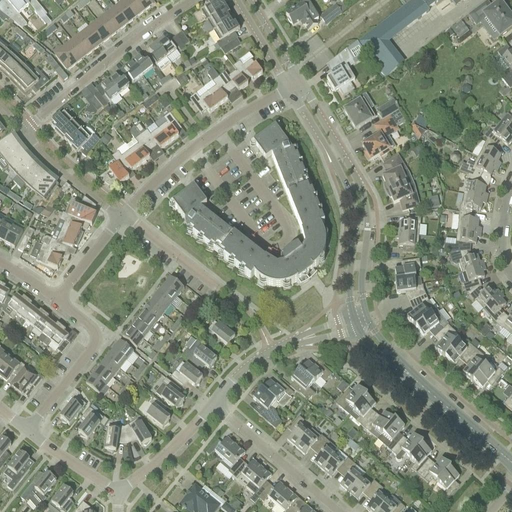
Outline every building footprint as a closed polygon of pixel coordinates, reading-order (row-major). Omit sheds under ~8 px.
[(18,16),(29,7),(23,0),(5,0),(6,2),(1,7),(0,6),(0,13),(4,16),(10,21),(15,25),(22,31),(27,26),(18,16)] [(23,0),(29,7),(46,28),(51,24),(45,17),(47,16),(33,0),(23,0)] [(136,19),(144,13),(134,0),(128,0),(123,4),(136,19)] [(134,0),(144,13),(153,6),(148,0),(134,0)] [(427,11),(440,0),(413,0),(409,3),(421,18),(428,13),(427,11)] [(224,5),(222,6),(219,1),(201,12),(207,22),(227,10),(224,5)] [(127,26),(136,19),(123,4),(115,10),(127,26)] [(511,29),(511,20),(499,4),(483,16),(479,9),(468,17),(476,27),(486,20),(496,34),(490,38),(493,42),(499,38),(499,39),(511,29)] [(308,11),(306,12),(302,6),(293,11),(291,12),(285,16),(287,19),(287,20),(289,24),(291,24),(293,28),(301,22),(307,32),(317,26),(308,11)] [(326,27),(341,15),(335,7),(320,19),(326,27)] [(118,33),(127,26),(115,10),(106,17),(118,33)] [(228,17),(230,16),(227,10),(207,22),(213,32),(208,35),(208,36),(231,22),(228,17)] [(110,39),(118,33),(106,17),(98,24),(110,39)] [(236,26),(234,27),(231,22),(208,36),(214,46),(216,45),(220,50),(237,40),(234,34),(239,31),(236,26)] [(101,46),(110,39),(98,24),(89,30),(101,46)] [(93,53),(101,46),(89,30),(80,37),(93,53)] [(450,31),(445,34),(449,39),(454,36),(450,31)] [(184,48),(189,44),(182,34),(177,37),(184,48)] [(84,59),(93,53),(80,37),(72,44),(84,59)] [(184,48),(177,37),(172,41),(180,53),(185,49),(184,48)] [(171,45),(168,47),(161,38),(157,41),(158,43),(155,46),(166,60),(176,52),(171,45)] [(224,58),(241,47),(237,40),(220,50),(224,58)] [(75,66),(84,59),(72,44),(63,50),(75,66)] [(151,46),(147,49),(154,59),(151,61),(157,67),(160,72),(170,64),(166,60),(155,46),(153,48),(151,46)] [(0,72),(1,73),(17,56),(9,48),(5,52),(0,57),(0,72)] [(67,73),(75,66),(63,50),(55,57),(67,73)] [(352,62),(353,62),(346,51),(335,59),(336,60),(336,59),(340,66),(331,71),(331,72),(334,76),(326,81),(328,83),(326,84),(331,92),(333,92),(334,94),(340,91),(343,97),(342,98),(343,98),(354,91),(352,92),(349,85),(354,82),(345,66),(352,62)] [(511,51),(501,59),(509,70),(499,78),(508,89),(509,91),(511,88),(511,51)] [(251,61),(253,60),(249,54),(238,62),(239,63),(233,67),(247,87),(245,83),(248,81),(247,78),(248,77),(253,83),(262,76),(251,61)] [(22,67),(26,63),(17,56),(1,73),(9,81),(22,67)] [(146,58),(142,61),(138,56),(133,60),(135,62),(132,64),(143,78),(155,69),(146,58)] [(50,57),(45,61),(52,71),(58,67),(50,57)] [(205,71),(210,68),(206,62),(201,66),(205,71)] [(25,64),(26,64),(26,63),(22,67),(9,81),(16,88),(17,87),(30,75),(33,72),(25,64)] [(190,68),(191,68),(187,63),(181,66),(185,72),(190,68)] [(133,86),(143,78),(132,64),(129,66),(127,64),(123,68),(130,77),(128,79),(133,86)] [(238,93),(247,87),(233,67),(232,68),(236,72),(228,78),(225,73),(218,78),(230,94),(236,90),(238,93)] [(30,75),(17,87),(20,90),(19,91),(25,98),(31,92),(35,96),(40,92),(39,91),(45,86),(49,84),(36,70),(30,75)] [(212,82),(203,88),(207,93),(218,108),(227,102),(225,98),(230,94),(218,78),(213,71),(207,75),(207,76),(212,82)] [(62,72),(57,76),(58,77),(63,83),(68,79),(62,72)] [(124,82),(121,84),(114,75),(110,78),(111,80),(108,83),(119,96),(129,89),(124,82)] [(180,88),(188,83),(184,76),(175,81),(180,88)] [(109,104),(119,96),(108,83),(105,85),(104,83),(99,86),(106,96),(104,97),(109,104)] [(503,89),(498,94),(503,99),(511,92),(509,91),(508,89),(505,91),(503,89)] [(209,115),(218,108),(207,93),(199,99),(196,95),(189,100),(201,116),(207,112),(209,115)] [(103,111),(108,107),(98,95),(93,99),(102,109),(103,111)] [(145,112),(160,101),(156,96),(142,107),(145,112)] [(102,109),(93,99),(89,103),(97,113),(102,109)] [(362,107),(366,105),(363,100),(359,102),(343,112),(355,131),(371,121),(375,119),(370,110),(366,113),(362,107)] [(387,108),(377,114),(382,122),(389,118),(398,112),(399,111),(393,101),(385,106),(387,108)] [(68,115),(70,112),(66,108),(56,117),(59,120),(51,128),(55,132),(54,133),(58,138),(75,122),(68,115)] [(367,144),(362,147),(366,153),(364,154),(368,162),(370,161),(371,161),(380,156),(381,158),(389,152),(391,151),(395,149),(388,137),(397,131),(395,128),(405,123),(398,112),(389,118),(382,122),(373,127),(379,136),(373,140),(372,139),(366,142),(367,144)] [(511,113),(510,112),(506,118),(499,126),(511,137),(511,113)] [(429,114),(422,116),(423,120),(424,124),(431,123),(429,114)] [(163,118),(154,125),(158,130),(169,145),(178,138),(176,135),(182,131),(170,115),(164,119),(163,118)] [(68,145),(83,130),(75,122),(58,138),(63,142),(64,141),(68,145)] [(115,133),(122,128),(119,124),(112,129),(115,133)] [(427,132),(413,124),(409,128),(418,142),(419,142),(418,141),(426,132),(427,132)] [(139,126),(135,129),(140,136),(152,152),(158,148),(160,151),(169,145),(158,130),(154,125),(146,131),(147,132),(144,133),(139,126)] [(511,137),(499,126),(495,131),(493,130),(489,130),(482,139),(486,141),(497,148),(501,143),(507,148),(511,143),(511,142),(511,137)] [(298,249),(298,248),(295,249),(293,250),(291,251),(289,253),(288,253),(287,254),(283,257),(280,261),(281,262),(284,266),(277,267),(265,260),(265,261),(200,210),(206,205),(194,189),(172,205),(189,228),(188,230),(188,231),(190,229),(194,232),(192,234),(193,235),(194,235),(199,239),(200,238),(204,241),(203,242),(202,242),(202,243),(203,243),(204,243),(204,244),(209,248),(211,246),(214,249),(213,251),(214,252),(219,256),(221,254),(225,257),(223,259),(224,260),(225,260),(230,264),(231,262),(235,265),(233,267),(233,268),(234,268),(235,268),(235,269),(240,272),(241,270),(245,273),(244,275),(244,276),(245,276),(245,277),(250,280),(253,276),(254,277),(256,278),(256,279),(258,281),(260,282),(261,283),(262,284),(263,284),(264,285),(266,286),(267,286),(269,287),(271,287),(272,288),(275,288),(277,288),(278,288),(280,288),(281,288),(282,288),(284,288),(285,287),(287,287),(289,286),(291,285),(292,285),(294,284),(295,283),(297,282),(300,286),(299,286),(299,287),(302,286),(304,285),(307,283),(309,281),(305,276),(313,270),(315,269),(316,268),(317,266),(318,266),(319,264),(320,263),(321,261),(322,260),(323,258),(323,257),(323,256),(324,254),(325,252),(325,250),(325,248),(325,247),(325,245),(325,243),(325,242),(325,241),(325,240),(324,238),(324,237),(324,236),(323,234),(322,232),(322,231),(320,229),(320,228),(319,227),(324,225),(322,219),(322,218),(322,217),(321,217),(321,218),(319,218),(317,214),(319,213),(317,207),(317,206),(317,205),(316,205),(314,206),(312,202),(314,201),(312,195),(312,194),(312,193),(311,193),(309,194),(307,189),(310,189),(307,182),(307,181),(306,181),(304,182),(303,177),(305,176),(303,171),(302,170),(302,169),(302,168),(302,169),(299,169),(298,165),(300,164),(298,158),(297,157),(297,156),(295,157),(293,153),(295,152),(295,151),(292,152),(275,128),(253,145),(265,161),(271,157),(302,233),(301,234),(304,247),(301,253),(298,249)] [(152,152),(140,136),(135,129),(129,133),(129,135),(137,145),(129,151),(140,166),(149,160),(147,156),(152,152)] [(94,136),(91,139),(83,130),(68,145),(72,149),(71,151),(75,155),(81,149),(84,152),(81,155),(86,159),(87,158),(100,142),(94,136)] [(0,159),(1,159),(18,146),(11,137),(0,144),(0,159)] [(493,154),(497,148),(486,141),(482,149),(477,159),(498,170),(500,167),(498,166),(497,164),(500,158),(493,154)] [(8,168),(24,155),(18,146),(1,159),(8,168)] [(118,153),(111,158),(128,180),(129,180),(124,174),(127,171),(126,168),(127,167),(131,173),(140,166),(129,151),(126,147),(125,146),(117,152),(118,153)] [(16,177),(32,163),(24,155),(8,168),(16,177)] [(86,169),(91,161),(87,158),(86,159),(81,165),(86,169)] [(99,179),(98,179),(110,189),(117,184),(119,187),(128,180),(111,158),(113,161),(117,165),(108,172),(106,173),(99,179)] [(388,176),(382,178),(385,185),(384,186),(384,189),(386,193),(406,184),(411,182),(408,174),(406,172),(397,158),(391,162),(382,167),(388,176)] [(496,173),(498,170),(477,159),(473,166),(467,163),(465,166),(462,164),(457,173),(467,176),(479,181),(482,174),(490,178),(493,172),(495,172),(496,173)] [(25,186),(39,170),(32,163),(16,177),(25,186)] [(34,194),(47,178),(39,170),(25,186),(34,194)] [(478,187),(479,181),(467,176),(465,185),(466,185),(463,196),(486,201),(487,198),(485,197),(484,196),(485,189),(478,187)] [(45,203),(58,186),(47,178),(34,194),(45,203)] [(406,184),(386,193),(387,196),(389,199),(391,198),(394,205),(399,203),(402,213),(419,208),(415,192),(410,194),(406,184)] [(66,185),(59,192),(60,193),(64,196),(70,188),(66,185)] [(3,190),(1,193),(6,197),(12,201),(15,197),(9,193),(3,190)] [(485,205),(486,201),(463,196),(461,206),(460,206),(458,214),(471,216),(472,210),(480,212),(482,205),(483,204),(485,205)] [(92,215),(96,208),(84,198),(79,209),(72,206),(72,208),(69,206),(65,215),(62,214),(92,227),(96,217),(92,215)] [(436,198),(429,200),(431,210),(439,208),(436,198)] [(30,212),(32,208),(25,204),(23,208),(30,212)] [(48,220),(55,211),(47,208),(40,217),(48,220)] [(60,219),(59,221),(64,223),(60,233),(80,241),(83,234),(80,233),(82,230),(78,229),(81,223),(89,226),(92,227),(62,214),(60,219)] [(470,222),(471,216),(458,214),(457,222),(458,222),(457,232),(480,235),(480,232),(478,231),(477,230),(478,223),(470,222)] [(420,227),(420,219),(408,218),(407,225),(399,225),(399,231),(397,233),(395,233),(395,236),(418,237),(419,227),(420,227)] [(3,224),(0,229),(0,242),(4,244),(13,229),(3,224)] [(14,250),(22,234),(13,229),(4,244),(14,250)] [(30,240),(34,232),(29,229),(24,237),(30,240)] [(480,238),(480,235),(457,232),(455,243),(454,248),(444,247),(444,251),(438,251),(439,256),(443,255),(448,255),(469,253),(470,245),(475,246),(476,239),(478,238),(480,238)] [(43,239),(41,244),(43,245),(42,245),(67,255),(69,249),(73,251),(74,247),(77,248),(80,241),(60,233),(56,242),(47,238),(43,239)] [(395,236),(395,239),(397,239),(398,241),(398,248),(402,248),(401,254),(405,255),(415,255),(417,256),(418,248),(418,237),(395,236)] [(22,254),(30,240),(24,237),(17,251),(22,254)] [(42,245),(42,247),(36,244),(30,259),(36,261),(35,262),(57,272),(62,261),(56,258),(56,257),(59,257),(61,253),(66,256),(67,255),(42,245)] [(458,265),(461,275),(484,268),(483,264),(481,265),(479,264),(477,258),(471,260),(469,253),(448,255),(451,264),(455,266),(458,265)] [(420,272),(419,264),(419,261),(406,262),(407,269),(394,270),(396,282),(395,282),(395,283),(415,280),(414,272),(420,272)] [(483,272),(485,271),(484,268),(461,275),(464,285),(464,286),(462,287),(465,296),(479,289),(481,288),(479,281),(484,280),(482,273),(483,272)] [(422,286),(421,287),(420,279),(415,280),(395,283),(396,295),(411,293),(414,302),(425,297),(423,291),(422,286)] [(177,299),(183,291),(170,280),(163,289),(177,299)] [(4,291),(5,289),(1,286),(0,287),(0,310),(9,294),(4,291)] [(158,292),(155,296),(170,308),(175,312),(181,303),(177,299),(163,289),(159,293),(158,292)] [(490,289),(484,295),(479,289),(465,296),(466,297),(468,296),(474,303),(475,303),(482,311),(500,295),(498,293),(496,294),(494,294),(490,289)] [(501,299),(502,298),(500,295),(482,311),(489,319),(495,326),(505,316),(500,311),(505,306),(501,301),(501,299)] [(163,316),(170,308),(155,296),(152,300),(153,301),(149,306),(163,316)] [(435,312),(428,303),(425,297),(414,302),(418,310),(407,319),(414,329),(435,312)] [(23,299),(21,301),(17,298),(8,309),(12,313),(8,318),(12,321),(16,316),(27,302),(23,299)] [(30,308),(31,305),(27,302),(16,316),(25,323),(34,311),(30,308)] [(194,313),(199,307),(195,304),(190,310),(194,313)] [(156,325),(163,316),(149,306),(143,314),(156,325)] [(190,310),(188,308),(183,315),(185,317),(189,319),(194,313),(190,310)] [(40,312),(38,315),(34,311),(25,323),(33,330),(44,315),(40,312)] [(438,335),(448,326),(437,312),(436,312),(435,312),(414,329),(416,328),(423,338),(433,329),(438,335)] [(150,333),(156,325),(143,314),(139,319),(138,317),(135,321),(150,333)] [(47,321),(48,319),(44,315),(33,330),(42,336),(51,325),(47,321)] [(511,317),(509,320),(505,316),(495,326),(501,331),(502,330),(510,337),(511,334),(511,317)] [(178,328),(183,322),(180,319),(175,325),(178,328)] [(143,342),(150,333),(135,321),(131,325),(133,326),(129,331),(143,342)] [(218,326),(214,323),(203,337),(214,346),(218,341),(227,348),(228,346),(231,346),(233,340),(234,339),(228,333),(227,331),(223,330),(218,326)] [(57,326),(55,328),(51,325),(42,336),(46,340),(42,345),(46,348),(50,343),(61,329),(57,326)] [(173,334),(178,328),(175,325),(170,332),(173,334)] [(439,345),(434,351),(443,359),(457,344),(461,339),(455,334),(451,331),(447,327),(448,326),(438,335),(443,340),(439,345)] [(65,332),(61,329),(50,343),(58,350),(58,353),(60,354),(62,356),(70,345),(65,342),(68,338),(63,334),(65,332)] [(136,350),(143,342),(129,331),(122,340),(136,350)] [(169,339),(168,337),(166,336),(161,342),(164,345),(169,339)] [(161,342),(160,344),(158,342),(153,349),(158,353),(164,345),(161,342)] [(202,349),(203,347),(197,342),(189,352),(187,350),(181,357),(196,368),(200,363),(209,371),(210,369),(213,368),(215,363),(216,361),(210,356),(209,354),(206,353),(202,349)] [(126,363),(133,354),(119,343),(112,352),(126,363)] [(467,360),(475,351),(466,343),(462,348),(457,344),(443,359),(444,359),(445,358),(454,366),(462,356),(467,360)] [(0,348),(0,371),(9,360),(3,355),(5,352),(0,348)] [(478,364),(483,358),(475,351),(467,360),(471,364),(462,375),(471,383),(485,367),(484,367),(483,368),(478,364)] [(119,371),(126,363),(112,352),(106,361),(119,371)] [(151,362),(156,356),(153,353),(148,359),(151,362)] [(15,365),(15,364),(9,360),(0,371),(0,378),(6,383),(13,375),(18,379),(26,369),(18,362),(15,365)] [(113,380),(119,371),(106,361),(99,369),(113,380)] [(495,384),(503,375),(489,362),(485,367),(471,383),(472,383),(473,382),(482,390),(490,380),(495,384)] [(322,367),(318,372),(308,363),(300,372),(300,373),(313,384),(314,386),(319,380),(324,384),(331,375),(322,367)] [(186,367),(182,364),(171,378),(182,386),(186,381),(195,389),(196,387),(199,387),(201,381),(202,379),(195,374),(195,372),(191,371),(186,367)] [(141,375),(146,368),(143,366),(138,372),(141,375)] [(24,372),(27,369),(26,369),(18,379),(11,387),(21,395),(28,387),(33,391),(32,393),(42,381),(41,380),(41,381),(33,374),(30,377),(24,372)] [(106,388),(113,380),(99,369),(92,378),(106,388)] [(300,373),(300,372),(299,371),(290,381),(293,383),(289,388),(307,403),(314,395),(308,390),(313,384),(300,373)] [(136,381),(141,375),(138,372),(133,378),(136,381)] [(109,391),(106,388),(92,378),(85,386),(99,397),(103,400),(109,391)] [(162,386),(156,395),(160,399),(165,403),(168,407),(170,406),(177,412),(178,410),(183,407),(182,404),(184,403),(175,395),(179,390),(165,380),(161,385),(162,386)] [(261,390),(260,391),(276,405),(276,404),(282,410),(291,400),(289,399),(293,394),(291,393),(284,386),(279,391),(270,382),(262,391),(261,390)] [(127,392),(132,385),(129,383),(124,389),(127,392)] [(122,398),(127,392),(124,389),(119,395),(122,398)] [(349,417),(367,397),(357,389),(348,400),(343,395),(335,405),(349,417)] [(76,399),(79,395),(74,391),(60,409),(65,413),(60,420),(61,421),(62,424),(67,426),(69,427),(74,420),(76,420),(78,416),(85,406),(76,399)] [(276,405),(260,391),(253,400),(263,409),(258,416),(267,424),(275,431),(281,424),(279,422),(278,421),(277,419),(277,417),(276,415),(275,413),(270,409),(275,404),(276,405)] [(511,395),(508,400),(507,400),(503,406),(511,413),(511,395)] [(367,397),(353,413),(358,418),(355,422),(363,429),(371,420),(367,416),(370,411),(375,406),(366,398),(367,397)] [(160,413),(164,408),(153,400),(142,414),(146,417),(151,421),(154,425),(156,424),(162,430),(163,428),(168,425),(168,422),(169,421),(160,413)] [(116,411),(121,404),(118,402),(113,408),(116,411)] [(96,415),(89,409),(80,421),(85,425),(78,434),(79,435),(80,438),(85,440),(87,441),(99,426),(104,429),(108,422),(103,418),(102,420),(96,415)] [(371,420),(363,429),(371,436),(375,432),(381,437),(395,421),(394,421),(393,422),(384,414),(380,419),(376,424),(371,420)] [(299,427),(303,422),(299,418),(291,428),(295,431),(287,441),(295,449),(308,434),(299,427)] [(140,425),(137,421),(124,429),(127,443),(135,438),(141,448),(143,447),(145,448),(149,443),(151,442),(147,435),(147,433),(144,430),(140,425)] [(394,440),(404,429),(395,421),(381,437),(377,441),(391,453),(399,444),(394,440)] [(127,443),(124,429),(108,426),(107,431),(106,438),(104,442),(105,443),(104,452),(106,452),(111,455),(113,453),(116,453),(117,442),(127,443)] [(308,434),(295,449),(304,456),(309,451),(313,447),(317,450),(325,441),(321,437),(320,438),(311,430),(308,434)] [(409,461),(422,445),(413,437),(404,448),(399,444),(391,453),(396,458),(395,459),(396,462),(398,463),(400,462),(401,461),(402,459),(405,455),(409,459),(408,460),(409,461)] [(223,461),(236,447),(227,439),(218,449),(214,445),(206,455),(210,459),(214,454),(223,461)] [(11,447),(9,446),(6,441),(3,441),(1,440),(0,441),(0,470),(8,460),(3,456),(11,447)] [(330,445),(325,441),(317,450),(321,454),(313,464),(322,471),(334,457),(325,450),(330,445)] [(422,446),(423,445),(422,445),(409,461),(414,465),(410,470),(418,477),(427,468),(422,464),(431,454),(422,446)] [(236,464),(245,454),(236,447),(223,461),(220,466),(228,473),(227,474),(232,477),(240,468),(236,464)] [(7,488),(13,492),(29,472),(24,468),(29,461),(28,460),(24,455),(22,455),(20,454),(15,461),(13,461),(11,465),(7,470),(4,474),(13,481),(7,488)] [(343,465),(334,457),(322,471),(331,479),(339,469),(343,473),(351,464),(347,460),(343,465)] [(436,484),(450,469),(441,461),(431,472),(427,468),(418,477),(427,484),(432,478),(437,483),(436,484)] [(249,484),(262,469),(253,462),(245,472),(240,468),(232,477),(236,481),(241,476),(249,484)] [(348,494),(360,480),(365,475),(351,464),(343,473),(348,477),(339,487),(348,494)] [(262,487),(271,477),(262,469),(249,484),(245,489),(254,496),(249,502),(254,506),(258,500),(267,491),(262,487)] [(449,470),(450,469),(436,484),(438,486),(446,492),(442,497),(446,501),(455,492),(450,488),(458,478),(449,470)] [(20,499),(25,503),(29,498),(31,499),(30,500),(37,509),(46,500),(44,498),(47,494),(51,491),(51,489),(56,483),(55,482),(51,476),(48,477),(47,475),(42,482),(36,479),(20,499)] [(373,482),(369,487),(360,480),(348,494),(357,502),(365,492),(370,496),(378,486),(373,482)] [(276,507),(288,492),(280,485),(271,494),(267,491),(258,500),(263,504),(267,499),(276,507)] [(378,495),(382,490),(378,486),(370,496),(374,500),(366,509),(368,511),(378,511),(387,502),(378,495)] [(215,511),(219,507),(195,488),(191,493),(191,495),(192,495),(190,498),(189,497),(187,497),(179,507),(183,510),(182,511),(183,511),(184,511),(185,511),(215,511)] [(73,496),(71,495),(71,492),(65,490),(64,489),(58,496),(57,496),(55,500),(52,504),(50,503),(47,507),(45,505),(44,507),(50,511),(68,511),(71,509),(66,505),(73,496)] [(291,511),(289,510),(297,500),(288,492),(276,507),(281,511),(291,511)] [(239,509),(241,504),(234,501),(232,506),(239,509)] [(418,509),(421,505),(417,501),(413,505),(418,509)] [(387,502),(378,511),(401,511),(404,509),(400,505),(396,510),(387,503),(387,502)]
